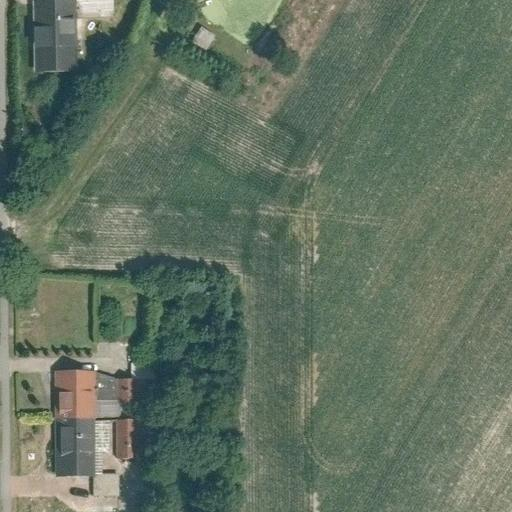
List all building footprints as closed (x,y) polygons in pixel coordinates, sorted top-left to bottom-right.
[(73,0),(74,4),(74,20),(113,20),(112,0),(73,0)] [(30,4),(30,75),(74,75),(74,20),(74,4),(30,4)] [(200,27),(189,43),(204,53),(214,37),(200,27)] [(93,369),(52,368),(51,473),(92,473),(93,369)] [(99,417),(135,416),(133,377),(97,379),(99,417)] [(147,422),(120,422),(120,455),(147,455),(147,422)]
